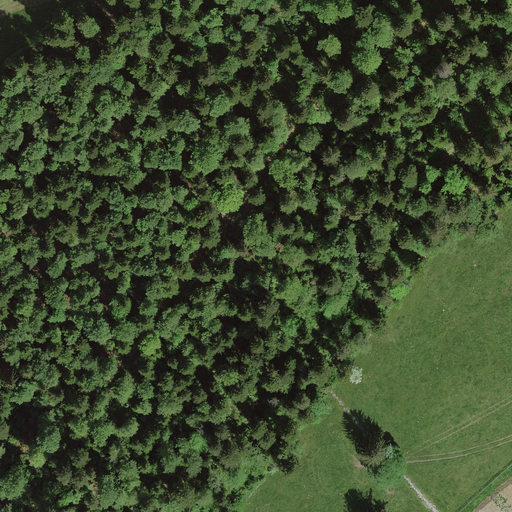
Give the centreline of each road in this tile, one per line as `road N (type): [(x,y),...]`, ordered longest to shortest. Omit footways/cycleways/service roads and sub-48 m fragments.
road 1 (track): [(208,511),(229,492),(271,402),(348,277),(478,118),(511,42)]
road 2 (track): [(451,0),(298,124),(86,399)]
